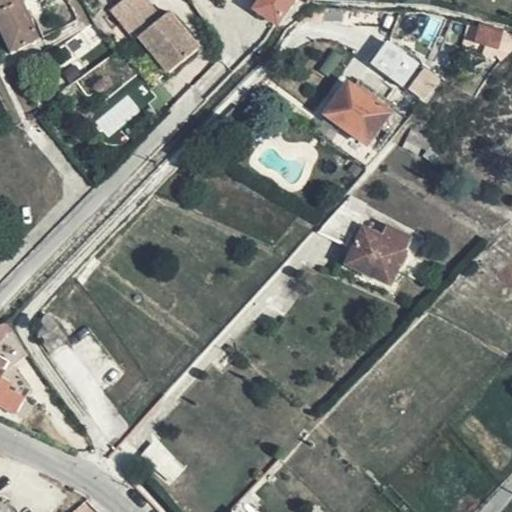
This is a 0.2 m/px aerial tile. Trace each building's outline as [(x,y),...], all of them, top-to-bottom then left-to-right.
[(40,41),(21,0),(0,0),(0,28),(13,56),(40,41)] [(148,0),(121,0),(109,14),(132,34),(156,6),(148,0)] [(264,0),(256,12),(282,29),(289,21),(311,7),(301,0),(264,0)] [(344,10),(321,9),(320,17),(326,16),(326,26),(343,27),(344,10)] [(198,48),(166,15),(140,37),(173,71),(198,48)] [(441,21),(422,18),(421,34),(439,36),(441,21)] [(502,34),(480,28),(476,43),(497,49),(502,34)] [(359,55),(369,62),(382,43),(372,36),(359,55)] [(373,66),(425,104),(428,99),(441,83),(444,78),(428,67),(426,69),(389,43),(373,66)] [(65,72),(74,84),(83,76),(75,65),(65,72)] [(395,110),(372,93),(370,95),(362,89),(359,93),(349,86),(326,117),(367,146),(395,110)] [(269,96),(256,88),(239,106),(251,115),(269,96)] [(413,131),(407,142),(428,151),(433,139),(413,131)] [(352,197),(346,205),(363,214),(368,205),(352,197)] [(363,214),(346,205),(319,233),(347,246),(363,214)] [(389,286),(412,240),(389,228),(385,239),(366,231),(348,267),(389,286)] [(42,322),(39,340),(49,352),(66,340),(68,338),(51,316),(42,322)] [(0,359),(0,407),(17,417),(32,391),(16,368),(0,359)] [(145,458),(170,480),(180,467),(154,446),(145,458)] [(78,511),(99,511),(91,501),(78,511)]
